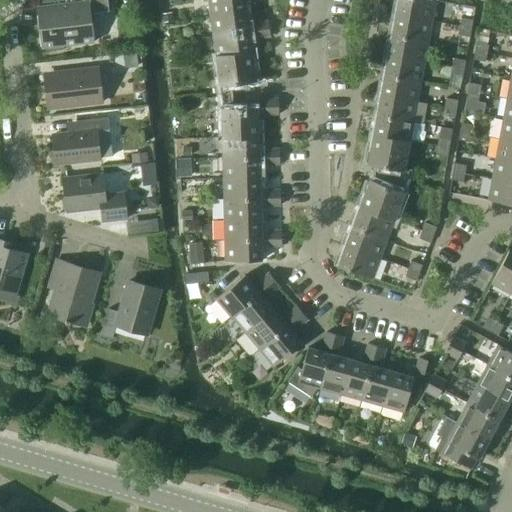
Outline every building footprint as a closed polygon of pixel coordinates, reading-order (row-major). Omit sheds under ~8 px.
[(45,48),(45,52),(63,49),(63,45),(94,42),(90,13),(108,11),(107,0),(39,0),(40,6),(36,7),(38,23),(33,27),(39,35),(41,48),(45,48)] [(207,0),(210,16),(246,11),(244,0),(207,0)] [(398,0),(395,15),(431,21),(435,0),(434,0),(398,0)] [(210,16),(213,36),(249,31),(246,11),(210,16)] [(392,35),(428,41),(431,21),(395,15),(392,35)] [(459,26),(471,29),(472,20),(460,18),(459,26)] [(255,22),(256,30),(269,28),(268,21),(255,22)] [(457,35),(469,37),(471,29),(459,26),(457,35)] [(256,30),(257,38),(270,36),(269,28),(256,30)] [(213,36),(215,56),(252,51),(249,31),(213,36)] [(388,55),(424,61),(428,41),(392,35),(388,55)] [(475,51),(486,53),(488,45),(476,43),(475,51)] [(215,56),(221,97),(233,96),(231,84),(256,81),(252,51),(215,56)] [(473,59),(485,62),(486,53),(475,51),(473,59)] [(384,75),(420,81),(424,61),(388,55),(384,75)] [(451,67),(463,69),(465,60),(453,58),(451,67)] [(450,75),(462,77),(463,69),(451,67),(450,75)] [(49,74),(53,108),(101,102),(97,68),(49,74)] [(380,95),(416,101),(420,81),(384,75),(380,95)] [(467,91),(479,93),(480,85),(469,83),(467,91)] [(466,99),(477,102),(479,93),(467,91),(466,99)] [(377,115),(413,122),(416,101),(380,95),(377,115)] [(221,108),(222,138),(258,137),(258,107),(234,107),(233,96),(221,97),(222,108),(221,108)] [(444,107),(456,109),(457,101),(445,98),(444,107)] [(265,99),(265,107),(278,106),(278,99),(265,99)] [(503,119),(511,120),(511,99),(506,99),(503,119)] [(265,107),(265,114),(278,114),(278,106),(265,107)] [(442,115),(454,117),(456,109),(444,107),(442,115)] [(373,135),(409,141),(413,122),(377,115),(373,135)] [(52,135),(55,164),(100,158),(100,157),(112,156),(107,117),(76,121),(77,132),(52,135)] [(499,139),(511,141),(511,120),(503,119),(499,139)] [(460,131),(471,134),(473,125),(461,123),(460,131)] [(458,140),(470,142),(471,134),(460,131),(458,140)] [(395,179),(406,181),(408,171),(404,170),(409,141),(373,135),(367,164),(397,170),(395,179)] [(222,138),(222,158),(259,157),(258,137),(222,138)] [(437,147),(448,149),(450,141),(438,138),(437,147)] [(495,159),(511,161),(511,141),(499,139),(495,159)] [(435,155),(447,157),(448,149),(437,147),(435,155)] [(266,149),(266,157),(279,157),(279,149),(266,149)] [(222,158),(223,178),(259,177),(259,157),(222,158)] [(266,157),(266,165),(279,164),(279,157),(266,157)] [(492,179),(511,182),(511,161),(495,159),(492,179)] [(452,171),(464,174),(466,165),(454,163),(452,171)] [(451,180),(463,182),(464,174),(452,171),(451,180)] [(100,207),(102,221),(127,218),(124,193),(109,195),(104,191),(102,175),(66,179),(66,183),(63,187),(66,211),(100,207)] [(223,178),(223,199),(260,198),(259,177),(223,178)] [(359,207),(394,220),(404,192),(406,181),(395,179),(393,188),(370,179),(359,207)] [(488,200),(511,204),(511,182),(492,179),(488,200)] [(267,190),(267,198),(280,197),(280,190),(267,190)] [(267,198),(267,206),(280,205),(280,197),(267,198)] [(223,199),(224,219),(260,218),(260,198),(223,199)] [(352,226),(386,239),(394,220),(359,207),(352,226)] [(224,219),(224,239),(261,239),(260,218),(224,219)] [(422,231),(433,235),(436,227),(425,223),(422,231)] [(345,246),(379,258),(386,239),(352,226),(345,246)] [(268,231),(268,238),(281,238),(281,230),(268,231)] [(419,239),(430,243),(433,235),(422,231),(419,239)] [(268,238),(268,246),(281,246),(281,238),(268,238)] [(0,293),(3,291),(4,289),(16,292),(27,254),(14,250),(16,244),(0,239),(0,293)] [(224,239),(225,261),(261,260),(261,239),(224,239)] [(188,243),(191,262),(203,261),(200,241),(188,243)] [(337,266),(372,278),(379,258),(345,246),(337,266)] [(491,284),(510,294),(511,289),(511,253),(508,251),(491,284)] [(70,321),(86,326),(92,304),(88,303),(97,272),(56,260),(48,287),(57,290),(50,315),(65,320),(65,322),(69,324),(70,321)] [(410,261),(407,269),(418,273),(421,265),(410,261)] [(404,277),(416,281),(418,273),(407,269),(404,277)] [(257,282),(263,289),(274,280),(268,273),(257,282)] [(216,299),(231,316),(259,292),(244,275),(216,299)] [(263,289),(269,296),(280,287),(274,280),(263,289)] [(100,335),(112,339),(116,325),(146,334),(159,290),(128,281),(119,312),(108,309),(100,335)] [(231,316),(245,333),(273,309),(259,292),(231,316)] [(302,312),(296,306),(285,315),(291,322),(302,312)] [(245,333),(259,349),(286,326),(273,309),(245,333)] [(259,349),(273,366),(301,343),(292,332),(308,319),(302,312),(291,322),(286,326),(259,349)] [(482,328),(490,332),(495,321),(488,317),(482,328)] [(490,332),(497,336),(503,325),(495,321),(490,332)] [(322,345),(331,348),(335,334),(326,332),(322,345)] [(331,348),(339,350),(343,337),(335,334),(331,348)] [(449,345),(461,351),(466,343),(453,337),(449,345)] [(364,357),(372,360),(376,346),(368,344),(364,357)] [(445,353),(457,359),(461,351),(449,345),(445,353)] [(487,365),(511,378),(511,352),(497,345),(487,365)] [(372,360),(381,362),(385,348),(376,346),(372,360)] [(317,388),(319,389),(329,353),(307,347),(301,369),(297,367),(287,382),(311,397),(317,388)] [(319,389),(340,394),(350,359),(329,353),(319,389)] [(415,372),(424,374),(428,360),(419,358),(415,372)] [(340,394),(361,400),(371,365),(350,359),(340,394)] [(361,400),(382,406),(392,371),(371,365),(361,400)] [(477,384),(509,401),(511,395),(511,378),(487,365),(477,384)] [(382,406),(403,412),(413,377),(392,371),(382,406)] [(429,383),(441,390),(445,382),(433,375),(429,383)] [(424,391),(437,397),(441,390),(429,383),(424,391)] [(466,403),(499,420),(509,401),(477,384),(466,403)] [(456,422),(489,439),(499,420),(466,403),(456,422)] [(435,450),(470,469),(476,458),(478,459),(489,439),(456,422),(447,440),(441,437),(435,450)]
